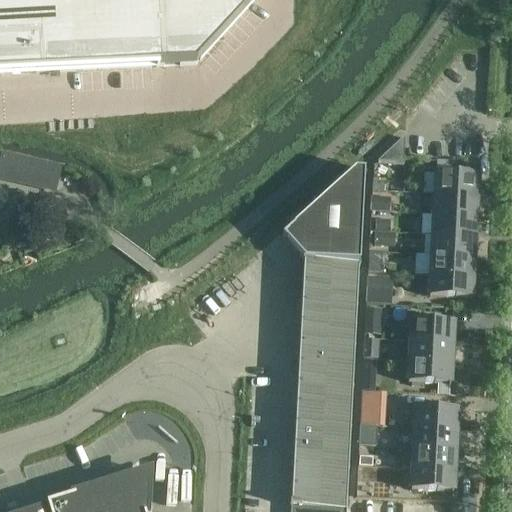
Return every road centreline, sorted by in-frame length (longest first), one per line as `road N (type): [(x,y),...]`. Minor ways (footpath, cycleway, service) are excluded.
road 1 (track): [(153,269),(170,282),(283,196),(372,113),(466,0)]
road 2 (unclassified): [(216,511),(211,416),(164,382),(62,433),(0,453)]
road 3 (track): [(153,269),(66,206),(13,206)]
